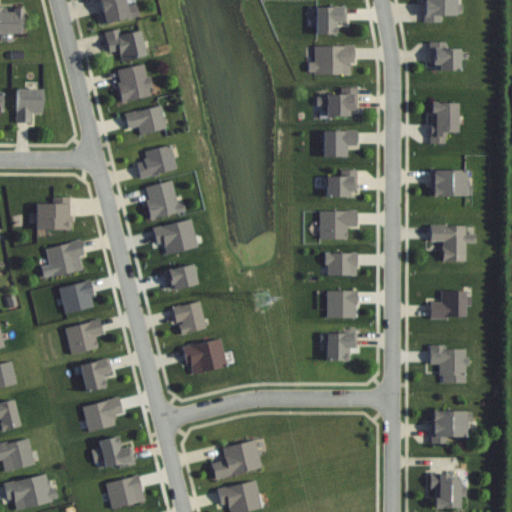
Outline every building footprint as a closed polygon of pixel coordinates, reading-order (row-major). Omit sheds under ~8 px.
[(123,5),(122,0),(96,0),(101,23),(139,17),(136,3),(123,5)] [(454,15),(453,0),(421,0),(422,22),(439,22),(439,15),(454,15)] [(22,8),(0,7),(0,33),(22,33),(22,8)] [(345,8),(313,7),(313,34),(334,35),(334,22),(344,23),(345,8)] [(106,54),(117,52),(119,60),(142,57),(138,26),(103,31),(106,54)] [(428,70),(459,70),(459,49),(445,49),(445,42),(428,42),(428,70)] [(114,69),(119,102),(150,97),(145,65),(114,69)] [(323,116),(355,116),(355,88),(339,88),(339,95),(323,95),(323,116)] [(42,89),(13,89),(13,123),(30,123),(30,113),(42,113),(42,89)] [(444,144),(444,133),(456,133),(456,103),(428,103),(428,144),(444,144)] [(137,127),(138,134),(164,128),(159,105),(121,114),(125,130),(137,127)] [(320,131),(320,157),(345,157),(345,145),(354,145),(354,131),(320,131)] [(135,162),(137,177),(174,171),(170,146),(142,151),(144,161),(135,162)] [(465,185),(465,171),(430,171),(430,197),(470,197),(470,185),(465,185)] [(354,172),(323,172),(323,198),(354,198),(354,172)] [(178,212),(172,180),(142,187),(148,218),(178,212)] [(32,203),(32,229),(68,229),(68,203),(32,203)] [(465,226),(427,226),(427,242),(440,242),(440,261),(464,262),(465,243),(475,243),(475,234),(465,234),(465,226)] [(50,277),(84,268),(76,240),(43,249),(50,277)] [(465,292),(439,292),(439,302),(428,302),(428,319),(465,319),(465,292)] [(205,327),(196,300),(170,309),(179,335),(205,327)] [(323,333),(323,360),(348,360),(348,349),(355,349),(355,333),(323,333)] [(224,366),(220,339),(182,346),(186,373),(224,366)] [(439,382),(464,382),(464,347),(428,347),(428,365),(439,365),(439,382)] [(83,392),(103,386),(100,374),(111,371),(107,357),(76,365),(83,392)] [(0,387),(15,384),(10,361),(0,363),(0,387)] [(475,411),(428,411),(428,444),(445,443),(445,437),(475,436),(475,411)] [(0,462),(2,472),(33,464),(26,437),(0,443),(0,462)] [(95,442),(101,470),(133,462),(129,445),(117,448),(114,437),(95,442)] [(259,467),(253,439),(220,447),(222,459),(208,462),(212,478),(259,467)] [(428,473),(429,509),(458,509),(458,478),(446,479),(446,473),(428,473)] [(57,500),(54,487),(49,488),(45,474),(0,483),(0,484),(4,501),(11,499),(13,509),(57,500)]
